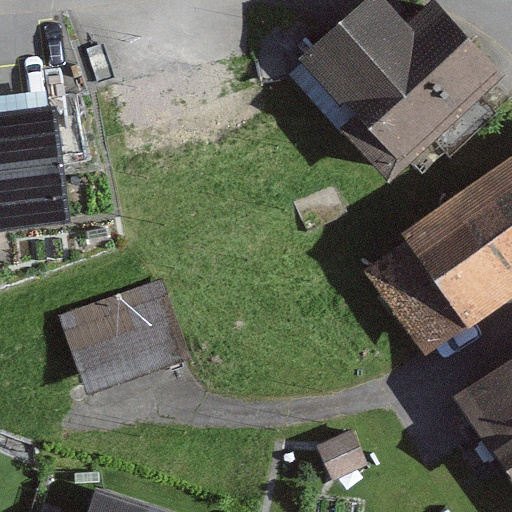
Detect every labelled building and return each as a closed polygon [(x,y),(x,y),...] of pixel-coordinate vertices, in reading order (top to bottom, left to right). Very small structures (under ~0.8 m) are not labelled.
[(387,0),(362,0),(299,59),(353,116),(340,129),(390,183),(505,74),(434,0),(432,0),(409,23),(387,0)] [(255,42),(261,83),(284,81),(299,51),(286,21),(255,42)] [(56,106),(0,113),(0,231),(71,222),(56,106)] [(511,155),(403,231),(406,235),(365,264),(426,351),(469,321),(473,326),(511,299),(511,155)] [(165,278),(61,318),(90,393),(194,353),(165,278)] [(511,359),(455,398),(511,483),(511,359)] [(354,431),(318,448),(333,482),(369,466),(354,431)] [(179,511),(101,486),(92,511),(179,511)]
